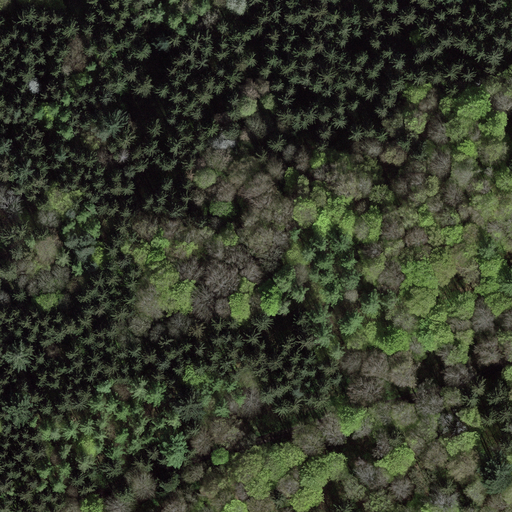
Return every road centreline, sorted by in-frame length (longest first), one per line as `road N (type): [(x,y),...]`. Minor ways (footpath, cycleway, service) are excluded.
road 1 (track): [(511,262),(288,309),(113,320),(0,366)]
road 2 (track): [(511,357),(364,413),(114,485),(63,511)]
